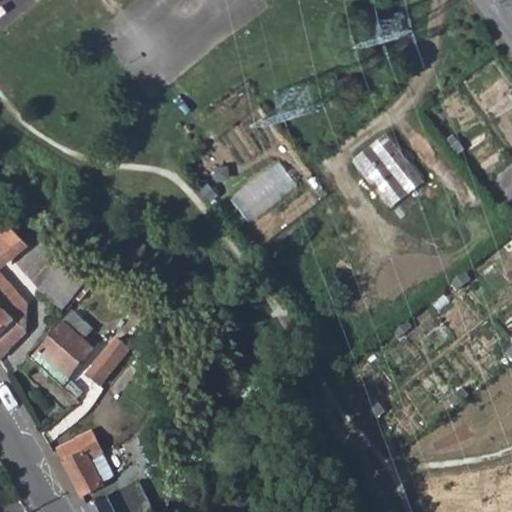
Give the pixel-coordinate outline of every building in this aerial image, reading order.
[(355,158),(393,206),(429,177),(390,130),(355,158)] [(9,229),(0,235),(0,359),(26,332),(29,306),(0,274),(0,262),(8,256),(13,261),(28,250),(9,229)] [(87,280),(68,261),(40,292),(60,310),(87,280)] [(93,350),(64,324),(32,360),(61,386),(93,350)] [(85,375),(98,387),(127,350),(114,339),(85,375)] [(77,441),(80,448),(85,446),(81,438),(77,441)] [(57,451),(81,496),(100,485),(80,448),(77,441),(57,451)] [(114,511),(106,498),(82,510),(83,511),(124,511),(122,508),(114,511)]
